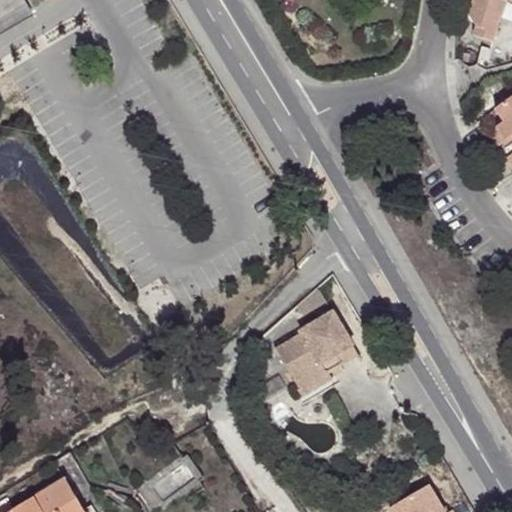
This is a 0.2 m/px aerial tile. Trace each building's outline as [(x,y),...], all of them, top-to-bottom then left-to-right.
[(0,0),(0,35),(32,17),(21,0),(0,0)] [(509,0),(474,0),(469,14),(475,28),(473,35),(493,42),(508,4),(509,0)] [(510,134),(511,132),(511,94),(492,109),(500,121),(486,133),(495,145),(510,134)] [(335,357),(352,347),(332,315),(299,333),(301,336),(275,353),(297,391),(326,375),(320,366),(335,357)] [(358,356),(352,347),(335,357),(340,366),(358,356)] [(320,366),(326,375),(340,366),(335,357),(320,366)] [(330,381),(326,375),(297,391),(302,399),(330,381)] [(102,511),(79,474),(18,511),(102,511)] [(442,511),(429,488),(389,511),(442,511)]
